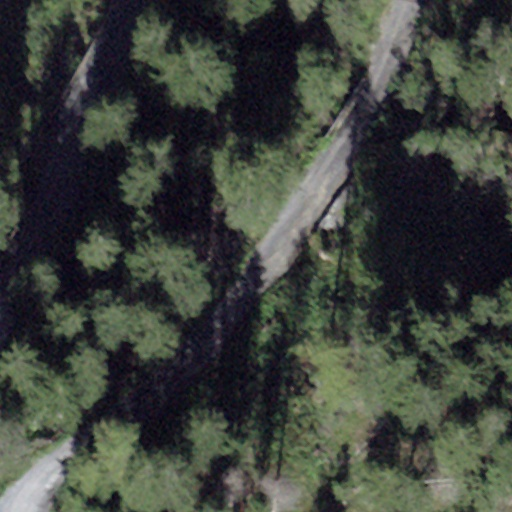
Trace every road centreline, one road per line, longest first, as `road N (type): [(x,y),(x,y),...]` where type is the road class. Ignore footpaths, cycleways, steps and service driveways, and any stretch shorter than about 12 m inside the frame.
road 1 (unclassified): [(409,0),(366,110),(279,246),(189,358),(25,494),(21,511)]
road 2 (unclassified): [(0,312),(127,0)]
